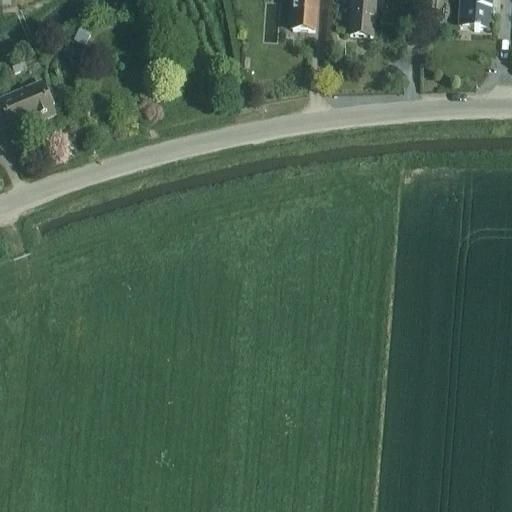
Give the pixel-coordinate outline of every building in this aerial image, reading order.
[(0,0),(0,9),(12,8),(10,0),(0,0)] [(314,34),(316,0),(294,0),(292,32),(314,34)] [(373,40),(375,0),(352,0),(349,39),(373,40)] [(489,31),(491,0),(461,0),(459,29),(474,30),(473,32),(479,33),(479,31),(489,31)] [(74,43),(84,49),(91,36),(81,30),(74,43)] [(14,76),(26,70),(22,60),(9,66),(14,76)] [(41,87),(0,104),(0,131),(8,128),(11,135),(54,118),(41,87)]
